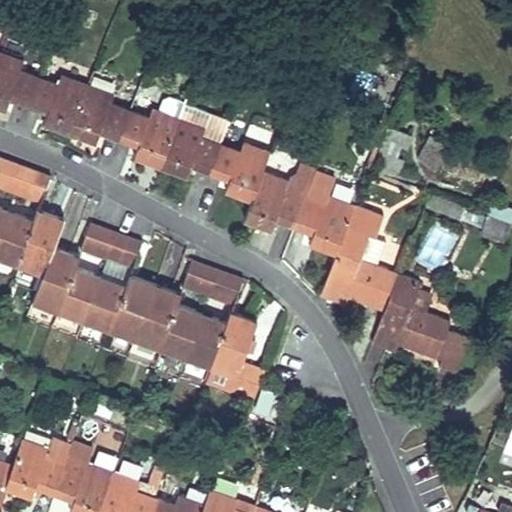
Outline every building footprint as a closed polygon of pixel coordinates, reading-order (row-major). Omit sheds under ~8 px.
[(154,0),(153,3),(172,11),(176,0),(154,0)] [(17,99),(29,104),(39,76),(20,69),(23,60),(0,51),(0,106),(6,109),(11,97),(17,99)] [(44,123),(70,132),(88,84),(62,74),(58,83),(39,76),(29,104),(42,109),(48,111),(44,123)] [(107,133),(120,138),(130,109),(111,102),(114,94),(88,84),(70,132),(96,142),(100,130),(107,133)] [(198,167),(210,171),(221,143),(219,142),(229,120),(185,103),(180,117),(161,166),(187,175),(192,164),(198,167)] [(134,156),(161,166),(180,117),(153,108),(149,117),(130,109),(120,138),(132,143),(139,146),(134,156)] [(393,180),(411,135),(387,126),(370,171),(393,180)] [(263,170),(263,169),(271,151),(243,141),(240,150),(221,143),(210,171),(223,176),(229,179),(225,190),(251,199),(263,170)] [(0,187),(3,189),(13,162),(0,157),(0,187)] [(3,189),(16,193),(25,166),(13,162),(3,189)] [(16,193),(28,198),(38,171),(25,166),(16,193)] [(305,197),(306,196),(315,171),(300,166),(297,174),(289,176),(288,180),(263,170),(251,199),(244,219),(271,229),(275,218),(282,221),(295,225),(305,197)] [(28,198),(41,203),(51,176),(38,171),(28,198)] [(424,207),(460,221),(465,207),(429,193),(424,207)] [(309,243),(336,253),(354,204),(328,195),(324,204),(305,197),(295,225),(313,233),(309,243)] [(503,241),(511,216),(511,206),(491,199),(479,232),(503,241)] [(386,242),(375,236),(383,215),(354,204),(336,253),(321,295),(334,299),(345,304),(348,296),(384,309),(398,273),(376,265),(386,242)] [(0,231),(9,210),(0,206),(0,231)] [(38,208),(34,219),(60,229),(64,218),(47,212),(38,208)] [(0,231),(0,257),(16,263),(34,219),(9,210),(0,231)] [(49,257),(53,246),(60,229),(34,219),(16,263),(43,273),(49,257)] [(81,248),(93,254),(103,227),(90,222),(81,248)] [(93,254),(107,258),(116,231),(103,227),(93,254)] [(107,258),(120,263),(129,236),(116,231),(107,258)] [(120,263),(132,268),(142,241),(129,236),(120,263)] [(53,246),(49,257),(76,266),(80,256),(69,252),(53,246)] [(33,301),(58,311),(76,266),(49,257),(43,273),(33,301)] [(182,287),(195,291),(205,264),(192,260),(182,287)] [(195,291),(208,296),(217,269),(205,264),(195,291)] [(58,311),(84,321),(101,276),(76,266),(58,311)] [(208,296),(220,301),(230,274),(217,269),(208,296)] [(151,294),(155,283),(137,277),(131,274),(129,273),(125,284),(151,294)] [(432,295),(418,290),(420,282),(398,273),(384,309),(373,341),(386,346),(391,332),(399,335),(396,342),(398,343),(437,358),(449,326),(451,321),(426,312),(432,295)] [(220,301),(233,305),(243,278),(230,274),(220,301)] [(84,321),(109,330),(125,284),(101,276),(84,321)] [(151,294),(177,304),(181,293),(173,289),(155,283),(151,294)] [(109,330),(135,339),(151,294),(125,284),(109,330)] [(135,339),(160,348),(177,304),(151,294),(135,339)] [(160,348),(185,358),(202,312),(177,304),(160,348)] [(212,367),(237,377),(257,320),(249,317),(232,311),(230,310),(226,321),(211,367),(212,367)] [(185,358),(211,367),(226,321),(202,312),(185,358)] [(391,332),(386,346),(395,350),(398,343),(396,342),(399,335),(391,332)] [(240,394),(245,379),(237,377),(212,367),(207,382),(240,394)] [(240,394),(254,400),(259,385),(245,379),(240,394)] [(36,486),(55,493),(64,464),(45,457),(49,447),(23,437),(13,464),(6,487),(31,496),(36,486)] [(136,478),(143,468),(122,455),(116,465),(136,478)] [(0,502),(6,487),(13,464),(0,459),(0,502)] [(70,511),(73,511),(98,511),(113,470),(87,461),(83,471),(64,464),(55,493),(67,497),(73,499),(70,511)] [(150,511),(156,497),(137,490),(140,480),(113,470),(98,511),(150,511)] [(242,511),(233,509),(236,499),(210,490),(205,504),(202,511),(242,511)] [(202,511),(205,504),(178,494),(175,504),(156,497),(150,511),(202,511)] [(242,511),(253,511),(256,506),(236,499),(233,509),(242,511)]
